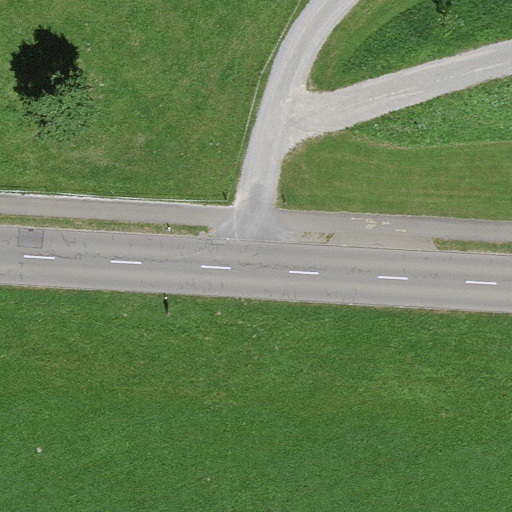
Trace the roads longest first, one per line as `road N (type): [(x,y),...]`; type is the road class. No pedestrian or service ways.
road 1 (tertiary): [(511,282),(0,247)]
road 2 (track): [(246,264),(284,90),(322,16),(343,0)]
